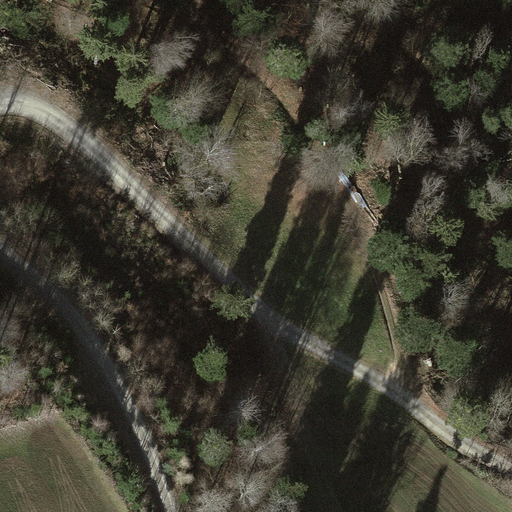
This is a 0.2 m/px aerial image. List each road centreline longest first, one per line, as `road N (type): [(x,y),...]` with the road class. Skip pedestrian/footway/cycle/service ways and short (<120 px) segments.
road 1 (track): [(0,93),(60,113),(295,350),(395,386),(511,464)]
road 2 (track): [(395,386),(383,278),(321,150),(252,57),(202,22),(198,0)]
road 3 (track): [(177,511),(124,380),(58,296),(0,253)]
